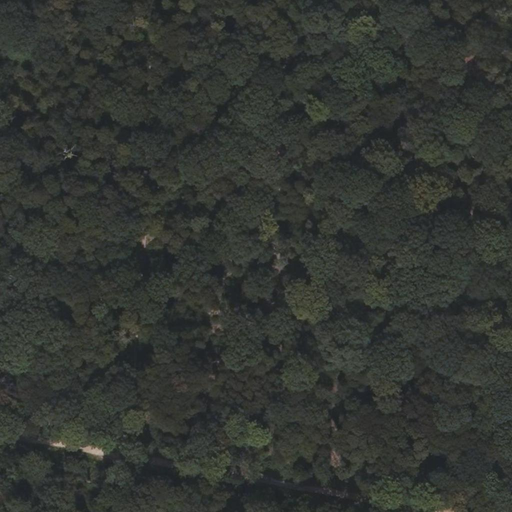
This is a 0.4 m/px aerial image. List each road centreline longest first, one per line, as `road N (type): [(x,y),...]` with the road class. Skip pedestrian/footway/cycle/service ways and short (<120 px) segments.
road 1 (track): [(150,0),(129,463)]
road 2 (track): [(413,0),(351,54),(276,151),(140,251)]
road 3 (track): [(129,463),(411,511)]
road 4 (track): [(140,272),(288,511)]
road 5 (unclassified): [(0,439),(129,463)]
